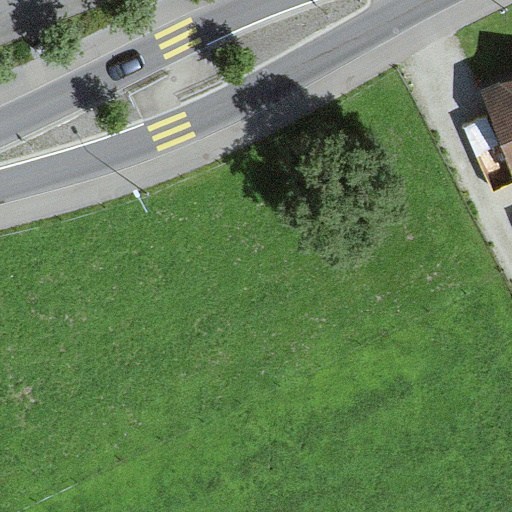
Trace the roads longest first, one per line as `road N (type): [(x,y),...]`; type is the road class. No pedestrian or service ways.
road 1 (primary): [(0,168),(144,141),(433,0)]
road 2 (primary): [(284,0),(168,47),(0,147)]
road 3 (unknown): [(439,28),(511,199)]
